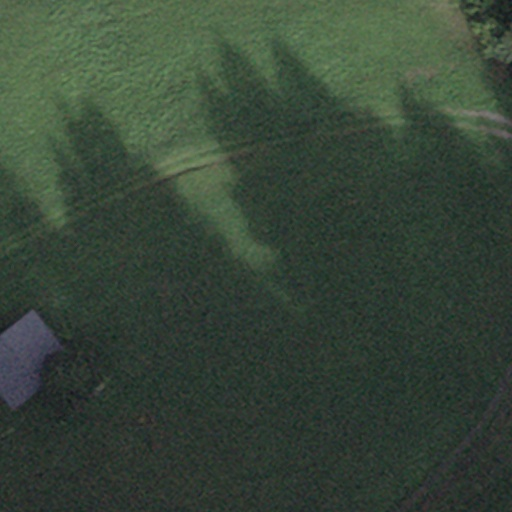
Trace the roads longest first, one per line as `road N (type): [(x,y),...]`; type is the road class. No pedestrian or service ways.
road 1 (track): [(511,170),(509,145),(430,101),(270,114),(25,289)]
road 2 (track): [(438,511),(475,329),(511,229)]
road 3 (track): [(270,114),(146,136),(0,204)]
